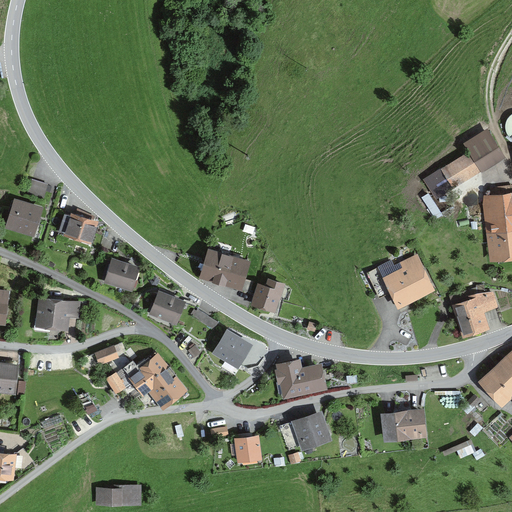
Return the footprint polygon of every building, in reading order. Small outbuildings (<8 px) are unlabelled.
[(451,180),(454,183),(501,153),(487,132),(468,144),(473,152),(445,170),(451,180)] [(47,184),(32,179),(28,193),(43,198),(47,184)] [(454,183),(451,180),(443,185),(446,191),(455,185),(454,183)] [(511,186),(491,188),(492,197),(489,197),(493,227),(486,228),(488,242),(490,254),(511,251),(511,194),(511,186)] [(430,196),(423,201),(437,221),(444,217),(430,196)] [(40,208),(19,202),(17,210),(12,209),(8,222),(16,224),(15,228),(34,233),(38,220),(37,219),(40,208)] [(93,222),(65,213),(59,230),(88,239),(93,222)] [(102,269),(108,254),(101,251),(94,265),(102,269)] [(108,254),(102,269),(109,272),(116,257),(108,254)] [(237,262),(210,254),(202,278),(212,281),(212,280),(218,282),(219,277),(227,280),(226,285),(238,289),(250,292),(253,283),(241,279),(247,260),(239,258),(237,262)] [(137,267),(115,260),(109,281),(131,287),(137,267)] [(378,294),(392,287),(399,303),(430,288),(418,263),(397,273),(391,261),(368,272),(378,294)] [(269,280),(267,287),(261,285),(256,302),(275,308),(283,284),(269,280)] [(183,301),(162,293),(154,313),(175,321),(183,301)] [(460,314),(466,331),(484,326),(479,309),(488,306),(489,308),(496,306),(492,293),(477,294),(470,296),(452,301),(457,315),(460,314)] [(79,302),(41,298),(39,318),(35,318),(34,327),(36,329),(49,331),(50,324),(66,326),(67,313),(78,314),(79,302)] [(197,308),(193,316),(213,329),(218,322),(219,322),(219,321),(218,320),(218,321),(198,309),(198,308),(197,307),(197,308)] [(252,343),(227,329),(213,352),(238,367),(252,343)] [(195,344),(188,349),(193,357),(200,352),(195,344)] [(114,346),(96,353),(100,363),(118,356),(114,346)] [(124,388),(136,381),(144,392),(152,386),(165,402),(182,389),(156,357),(152,360),(148,355),(136,364),(133,360),(116,373),(123,386),(122,386),(124,388)] [(511,357),(499,369),(496,365),(482,378),(501,398),(511,388),(511,357)] [(297,361),(280,365),(286,393),(323,386),(322,379),(331,377),(329,368),(319,370),(319,366),(299,370),(297,361)] [(0,387),(13,389),(15,367),(0,365),(0,387)] [(116,373),(108,377),(116,390),(122,386),(123,386),(116,373)] [(399,413),(384,415),(387,436),(423,432),(420,411),(405,412),(405,411),(399,412),(399,413)] [(320,415),(297,423),(304,445),(327,437),(320,415)] [(226,427),(212,429),(213,437),(227,434),(226,427)] [(256,436),(237,439),(240,458),(259,455),(256,436)] [(459,450),(460,456),(471,454),(468,441),(444,446),(445,453),(459,450)] [(25,449),(18,455),(0,452),(0,473),(11,475),(25,469),(34,462),(25,449)] [(292,463),(305,459),(302,450),(290,454),(292,463)] [(105,489),(100,489),(100,502),(132,502),(132,503),(140,503),(140,486),(132,486),(119,486),(119,489),(113,489),(113,486),(105,486),(105,489)]
